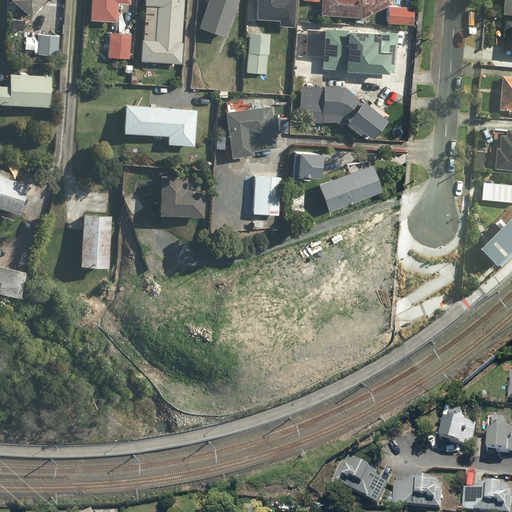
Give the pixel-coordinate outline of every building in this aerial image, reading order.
[(12,0),(30,15),(43,0),(12,0)] [(90,0),(89,19),(116,21),(117,3),(129,3),(129,0),(90,0)] [(144,0),(141,61),(181,63),(185,0),(144,0)] [(206,0),(198,27),(225,36),(237,0),(206,0)] [(256,0),(256,17),(279,19),(278,25),(294,26),(295,0),(256,0)] [(321,0),(320,14),(363,17),(390,4),(387,0),(321,0)] [(397,32),(324,28),(321,67),(394,72),(397,32)] [(131,32),(109,30),(107,56),(129,58),(131,32)] [(265,54),(269,54),(270,33),(249,32),(246,72),(264,73),(265,54)] [(60,35),(38,34),(37,55),(59,55),(60,35)] [(51,75),(9,72),(8,84),(0,83),(0,102),(48,106),(51,75)] [(511,74),(503,73),(500,107),(511,108),(511,74)] [(386,118),(344,86),(324,85),(323,86),(300,85),(299,120),(322,122),(335,120),(343,126),(346,123),(359,133),(361,130),(372,138),(386,118)] [(196,109),(125,103),(123,132),(168,135),(167,143),(193,145),(196,109)] [(271,105),(225,110),(230,158),(253,155),(253,150),(276,148),(271,105)] [(502,134),(495,134),(494,148),(498,148),(496,167),(511,168),(511,127),(508,127),(508,132),(502,132),(502,134)] [(372,164),(317,184),(328,211),(382,191),(372,164)] [(27,184),(0,174),(0,206),(18,213),(27,184)] [(188,176),(161,175),(158,215),(202,217),(204,188),(187,187),(188,176)] [(280,176),(254,175),(252,213),(278,214),(280,176)] [(511,182),(484,181),(483,199),(511,199),(511,182)] [(108,193),(83,191),(82,210),(107,211),(108,193)] [(67,211),(56,210),(55,235),(65,236),(67,211)] [(511,211),(480,244),(497,260),(511,244),(511,211)] [(110,215),(83,213),(80,264),(107,265),(110,215)] [(75,234),(67,236),(70,254),(78,253),(75,234)] [(25,272),(0,265),(0,291),(19,297),(25,272)] [(374,298),(382,309),(400,296),(393,285),(374,298)] [(462,413),(448,409),(441,440),(471,447),(477,425),(465,422),(462,413)] [(511,453),(511,429),(510,430),(506,421),(494,420),(493,431),(489,431),(488,452),(511,453)] [(346,462),(335,483),(379,504),(388,485),(378,480),(379,479),(377,478),(378,477),(376,476),(377,473),(351,460),(349,464),(346,462)] [(405,506),(441,509),(443,486),(438,485),(439,481),(410,478),(410,482),(406,482),(405,484),(396,483),(394,506),(404,507),(405,506)] [(475,490),(465,489),(463,511),(475,511),(510,511),(511,499),(511,490),(509,490),(509,487),(480,484),(480,488),(476,488),(475,490)]
